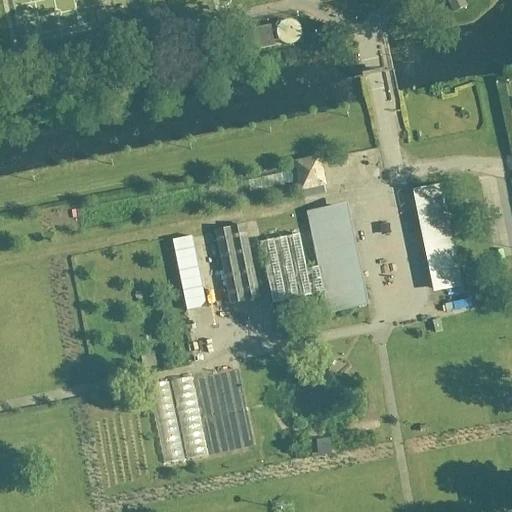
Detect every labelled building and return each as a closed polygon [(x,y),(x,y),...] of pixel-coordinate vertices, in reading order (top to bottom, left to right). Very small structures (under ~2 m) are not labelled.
[(254,52),(273,48),(269,29),(250,32),(254,52)] [(322,186),(317,161),(296,165),(302,190),(322,186)] [(458,286),(438,187),(415,192),(435,290),(458,286)] [(327,312),(364,304),(360,285),(355,286),(338,207),(306,214),(318,270),(305,272),(297,237),(259,245),(272,305),(323,295),(327,312)] [(261,223),(262,236),(302,233),(301,220),(261,223)] [(210,236),(176,243),(191,311),(224,304),(210,236)]
